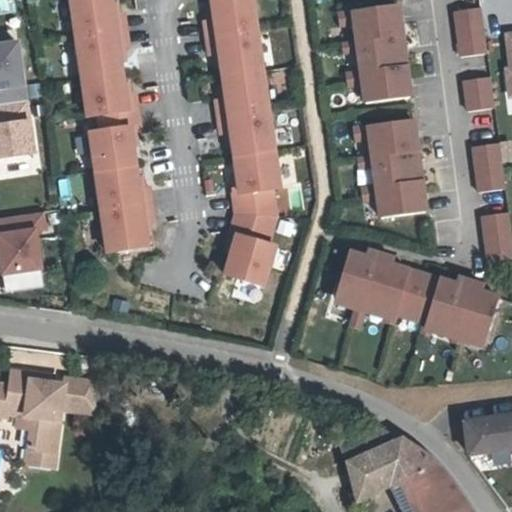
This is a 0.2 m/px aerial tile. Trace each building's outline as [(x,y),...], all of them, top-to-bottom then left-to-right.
[(71,0),(107,255),(147,249),(143,222),(139,190),(130,129),(125,96),(119,49),(114,16),(111,0),(71,0)] [(272,190),(280,189),(252,0),(212,0),(215,21),(220,54),(227,100),(231,133),(240,194),(272,190)] [(364,104),(410,98),(397,6),(336,14),(338,27),(354,25),(356,43),(340,45),(342,54),(357,52),(360,72),(344,74),(346,87),(362,85),(364,104)] [(487,54),(481,8),(454,12),(460,58),(487,54)] [(114,16),(119,49),(129,48),(124,15),(114,16)] [(220,54),(215,21),(205,23),(210,56),(220,54)] [(0,104),(27,101),(18,41),(0,43),(0,104)] [(490,78),(463,81),(467,112),(494,108),(490,78)] [(125,96),(130,129),(140,128),(135,94),(125,96)] [(231,133),(227,100),(217,102),(221,134),(231,133)] [(27,101),(0,104),(0,159),(35,154),(27,101)] [(380,219),(425,212),(413,120),(352,128),(354,142),(370,140),(372,157),(356,159),(358,168),(373,166),(376,187),(360,189),(362,202),(378,200),(380,219)] [(472,148),(478,193),(505,189),(499,144),(472,148)] [(154,221),(149,188),(139,190),(143,222),(154,221)] [(277,217),(272,190),(240,194),(234,196),(237,215),(230,236),(237,238),(226,276),(264,288),(276,247),(268,245),(277,217)] [(44,212),(0,218),(0,251),(3,275),(42,269),(40,253),(43,252),(42,247),(39,248),(37,231),(46,230),(44,212)] [(487,262),(511,258),(511,243),(508,213),(481,217),(487,262)] [(486,341),(498,298),(481,293),(483,286),(457,279),(455,285),(391,266),(392,260),(367,252),(365,259),(347,253),(335,297),(357,303),(353,314),(363,317),(366,306),(388,312),(384,323),(394,326),(397,315),(424,323),(421,334),(430,337),(433,325),(455,332),(452,343),(461,346),(464,335),(486,341)] [(31,452),(56,455),(63,410),(99,416),(94,383),(66,380),(65,389),(51,387),(33,385),(34,375),(13,371),(11,386),(0,384),(0,418),(9,420),(9,417),(23,418),(37,419),(34,432),(31,452)] [(52,377),(34,375),(33,385),(51,387),(52,377)] [(511,413),(462,420),(467,454),(511,448),(511,413)] [(21,429),(34,432),(37,419),(23,418),(21,429)] [(385,430),(361,418),(343,428),(356,490),(393,483),(403,511),(459,511),(422,453),(413,447),(402,443),(392,440),(385,430)] [(53,473),(56,455),(31,452),(28,469),(53,473)]
